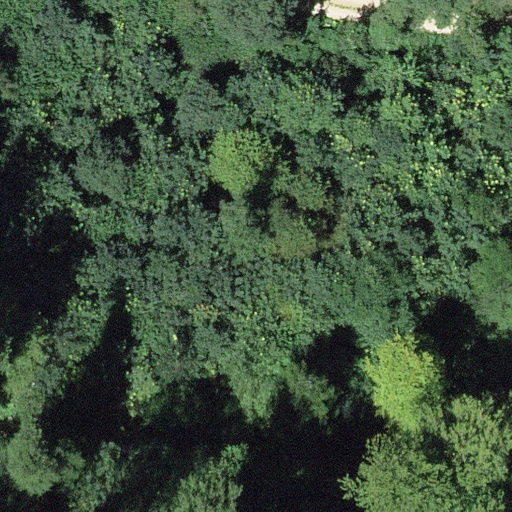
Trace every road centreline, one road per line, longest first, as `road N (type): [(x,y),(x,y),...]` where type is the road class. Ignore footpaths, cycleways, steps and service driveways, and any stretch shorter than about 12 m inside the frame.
road 1 (track): [(511,496),(0,431)]
road 2 (track): [(294,0),(408,22),(511,29)]
